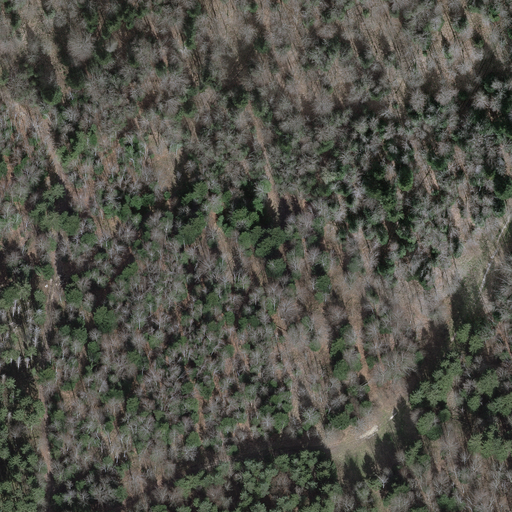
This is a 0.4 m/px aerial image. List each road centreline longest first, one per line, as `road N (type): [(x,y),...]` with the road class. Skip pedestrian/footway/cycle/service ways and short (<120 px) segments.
road 1 (track): [(109,511),(216,464),(351,445),(381,427),(439,358),(511,214)]
road 2 (track): [(47,511),(43,371),(63,171),(50,138),(0,92)]
